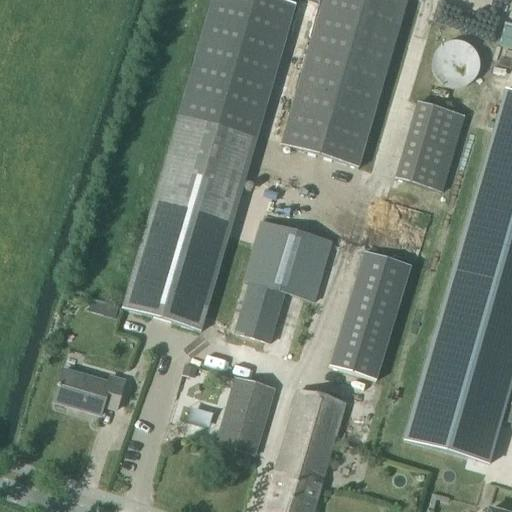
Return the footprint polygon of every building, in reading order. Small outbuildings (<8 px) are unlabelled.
[(211,0),(177,118),(255,141),(294,8),(265,0),(211,0)] [(322,0),(279,149),(357,171),(406,0),(322,0)] [(456,92),(459,92),(461,91),(464,90),(467,89),(469,88),(471,86),(473,84),(475,82),(476,80),(477,77),(478,75),(479,72),(479,69),(479,66),(479,64),(478,61),(477,58),(476,56),(475,54),(473,52),(471,50),(469,48),(466,47),(464,46),(461,45),(458,44),(456,44),(453,44),(450,44),(448,45),(445,46),(443,47),(440,49),(438,51),(436,53),(435,55),(434,57),(432,60),(432,63),(431,65),(431,68),(431,71),(432,74),(433,76),(434,79),(435,81),(437,83),(439,85),(441,87),(443,89),(445,90),(448,91),(451,91),(453,92),(456,92)] [(511,95),(504,93),(410,417),(403,443),(488,467),(500,422),(501,417),(511,380),(511,95)] [(393,182),(441,196),(463,119),(416,105),(393,182)] [(121,312),(150,320),(151,319),(170,325),(169,326),(199,335),(255,141),(177,118),(121,312)] [(329,245),(259,225),(245,273),(250,274),(236,324),(273,334),(284,297),(312,305),(329,245)] [(328,370),(374,384),(408,269),(362,255),(328,370)] [(75,411),(95,417),(99,418),(102,409),(115,413),(124,384),(109,379),(107,386),(61,373),(53,403),(76,409),(75,411)] [(511,380),(501,417),(500,422),(511,426),(510,430),(511,431),(511,380)] [(223,418),(215,447),(253,458),(272,393),(234,381),(225,411),(228,411),(226,417),(226,419),(223,418)] [(297,393),(290,417),(262,511),(312,511),(344,407),(297,393)]
